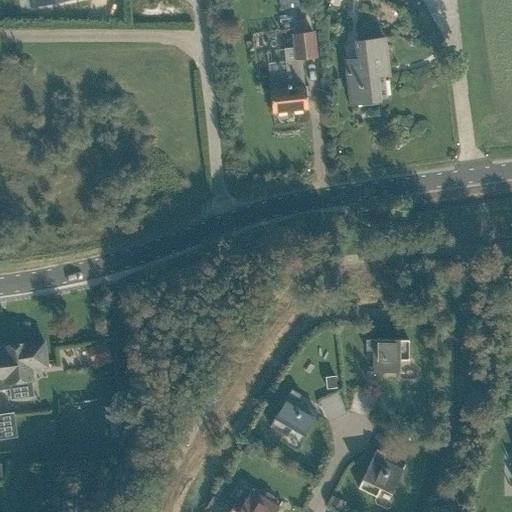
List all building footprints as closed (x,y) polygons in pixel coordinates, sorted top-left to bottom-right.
[(271,89),(269,90),(272,112),(307,109),(305,86),(303,87),(301,59),(315,57),(312,31),(291,33),(293,47),(283,48),(286,73),(269,75),(271,89)] [(358,59),(347,60),(352,104),(378,101),(378,99),(387,98),(384,74),(375,75),(374,66),(386,65),(383,38),(356,41),(358,59)] [(409,339),(366,339),(366,350),(373,350),(373,372),(400,371),(400,359),(409,359),(409,339)] [(95,367),(112,360),(105,340),(87,346),(95,367)] [(0,390),(9,390),(10,398),(33,395),(32,379),(30,367),(46,365),(42,341),(3,346),(5,362),(0,362),(0,390)] [(336,375),(325,376),(326,387),(337,386),(336,375)] [(292,389),(270,426),(287,436),(292,428),(302,434),(316,412),(297,401),(301,394),(292,389)] [(0,411),(0,437),(16,436),(12,410),(0,411)] [(423,415),(410,422),(414,429),(427,423),(423,415)] [(416,433),(405,429),(402,439),(413,442),(416,433)] [(377,449),(358,487),(377,496),(381,488),(391,493),(403,469),(383,460),(386,453),(377,449)] [(232,508),(238,511),(275,511),(279,506),(251,490),(243,503),(237,499),(232,508)]
